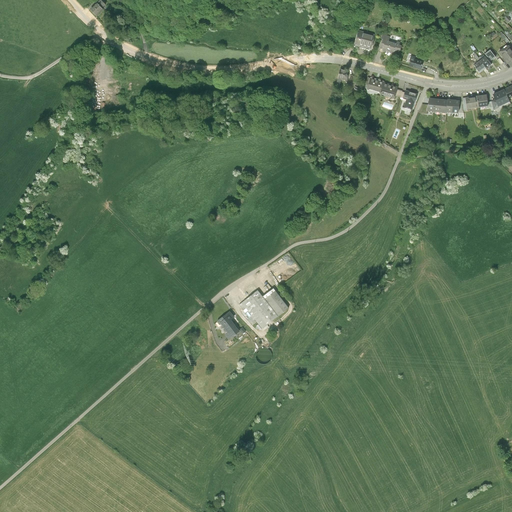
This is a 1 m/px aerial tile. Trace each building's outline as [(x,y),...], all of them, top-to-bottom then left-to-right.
[(100,0),(99,0),(90,9),(96,16),(107,6),(100,0)] [(374,36),(359,31),(355,46),(370,50),(374,36)] [(396,44),(388,41),(390,37),(383,35),(381,39),(383,39),(379,52),(382,53),(383,52),(393,55),(394,52),(396,53),(398,50),(400,50),(401,46),(399,45),(400,43),(397,41),(396,44)] [(511,50),(508,46),(504,49),(504,48),(499,52),(507,63),(511,59),(511,50)] [(487,58),(485,57),(480,60),(486,68),(488,66),(489,67),(492,65),(490,62),(489,62),(488,61),(491,59),(491,60),(495,57),(490,50),(485,54),(488,58),(487,58)] [(423,62),(414,59),(414,61),(410,60),(409,65),(418,68),(418,69),(421,70),(422,64),(423,62)] [(480,60),(479,59),(477,60),(478,62),(474,65),(476,68),(474,69),(476,71),(477,70),(479,73),(486,68),(480,60)] [(348,71),(340,70),(338,78),(346,80),(346,78),(348,78),(349,73),(347,73),(348,71)] [(384,82),(370,78),(368,86),(367,90),(381,93),(384,83),(384,82)] [(397,87),(384,83),(381,93),(380,94),(394,98),(395,96),(397,89),(397,87)] [(504,90),(493,95),(496,100),(498,106),(509,101),(508,99),(504,90)] [(417,94),(405,91),(405,93),(403,98),(407,99),(404,108),(411,110),(414,102),(415,102),(417,94)] [(487,96),(476,97),(478,108),(488,107),(487,102),(487,96)] [(476,97),(466,99),(467,104),(467,110),(478,108),(476,97)] [(428,105),(422,105),(419,113),(428,114),(428,110),(429,107),(428,107),(428,105)] [(387,146),(385,149),(397,154),(399,151),(387,146)] [(257,289),(242,302),(263,328),(290,307),(273,286),(262,295),(257,289)] [(229,330),(226,332),(230,337),(241,328),(227,311),(217,320),(219,323),(221,321),(229,330)]
